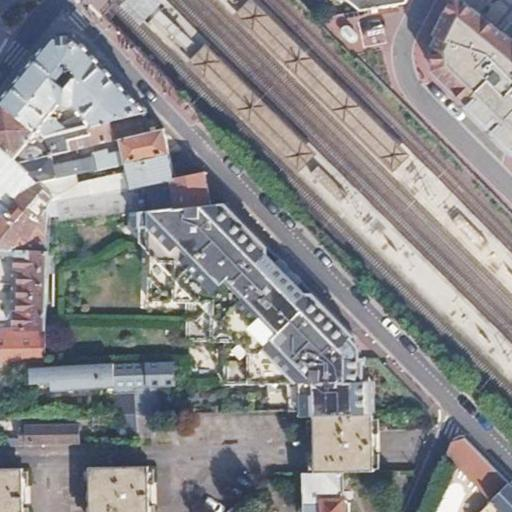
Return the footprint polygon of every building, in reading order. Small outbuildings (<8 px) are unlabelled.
[(166,2),(163,0),(127,0),(121,6),(142,26),(166,2)] [(249,0),(247,0),(234,16),(298,80),(391,174),(408,159),(249,0)] [(314,0),(321,6),(325,0),(341,0),(360,15),(406,7),(408,0),(314,0)] [(511,62),(464,13),(463,2),(460,0),(452,0),(439,28),(495,88),(511,105),(511,62)] [(511,41),(463,2),(464,13),(511,62),(511,41)] [(431,49),(430,70),(466,105),(495,88),(439,28),(435,35),(437,38),(431,49)] [(53,39),(2,102),(42,136),(64,131),(48,117),(60,104),(65,109),(74,108),(91,125),(107,121),(137,113),(145,111),(76,37),(53,39)] [(210,49),(196,63),(226,92),(296,162),(309,147),(254,93),(210,49)] [(511,105),(495,88),(466,105),(511,150),(511,105)] [(2,102),(0,104),(0,150),(17,166),(50,158),(112,142),(107,121),(91,125),(64,131),(42,136),(2,102)] [(137,113),(107,121),(112,142),(117,141),(143,135),(137,113)] [(119,148),(92,156),(96,171),(112,168),(124,165),(169,156),(163,130),(143,135),(117,141),(119,148)] [(0,250),(41,250),(41,207),(47,201),(51,197),(37,184),(17,166),(0,150),(0,206),(7,213),(0,221),(0,250)] [(169,156),(124,165),(129,189),(174,180),(169,156)] [(50,158),(17,166),(37,184),(55,180),(71,177),(68,166),(53,169),(50,158)] [(96,171),(92,172),(93,177),(113,173),(112,168),(96,171)] [(52,206),(47,208),(50,225),(133,214),(208,204),(203,174),(174,180),(129,189),(121,191),(91,197),(57,204),(52,206)] [(118,178),(89,184),(91,197),(121,191),(118,178)] [(55,180),(37,184),(51,197),(59,192),(55,180)] [(208,204),(133,214),(133,232),(142,232),(145,303),(184,303),(185,342),(222,342),(224,384),(314,382),(317,382),(357,381),(357,362),(341,363),(340,345),(322,327),(333,316),(312,294),(303,294),(296,290),(295,286),(300,282),(278,260),(275,262),(271,262),(264,254),(265,246),(236,216),(221,215),(219,207),(222,202),(208,204)] [(222,202),(219,207),(221,215),(236,216),(222,202)] [(13,332),(0,332),(0,368),(0,369),(29,368),(43,367),(41,277),(41,261),(41,250),(0,250),(0,257),(12,257),(12,272),(16,272),(17,312),(13,312),(13,332)] [(333,316),(322,327),(340,345),(341,363),(357,362),(357,381),(361,381),(362,381),(361,359),(357,359),(358,345),(353,337),(344,327),(333,316)] [(175,364),(175,362),(43,367),(29,368),(30,384),(49,383),(49,391),(98,389),(98,396),(111,395),(113,415),(135,414),(133,387),(155,386),(175,386),(175,377),(175,364)] [(183,366),(175,364),(175,377),(184,377),(183,366)] [(368,415),(367,381),(362,381),(361,381),(357,381),(317,382),(314,382),(314,416),(358,415),(368,415)] [(155,386),(133,387),(135,414),(154,414),(156,414),(155,386)] [(154,414),(135,414),(137,437),(156,436),(154,414)] [(358,415),(314,416),(314,452),(375,451),(375,415),(368,415),(358,415)] [(77,426),(27,427),(27,445),(77,443),(77,426)] [(450,443),(446,453),(492,500),(478,511),(511,511),(511,488),(464,439),(450,443)] [(375,451),(314,452),(314,471),(342,471),(375,471),(375,451)] [(152,511),(151,465),(92,466),(91,511),(152,511)] [(24,511),(24,468),(0,468),(0,511),(24,511)] [(314,471),(302,471),(302,511),(349,511),(349,505),(346,501),(340,501),(340,490),(343,490),(342,471),(314,471)] [(239,511),(239,499),(226,510),(225,511),(239,511)]
